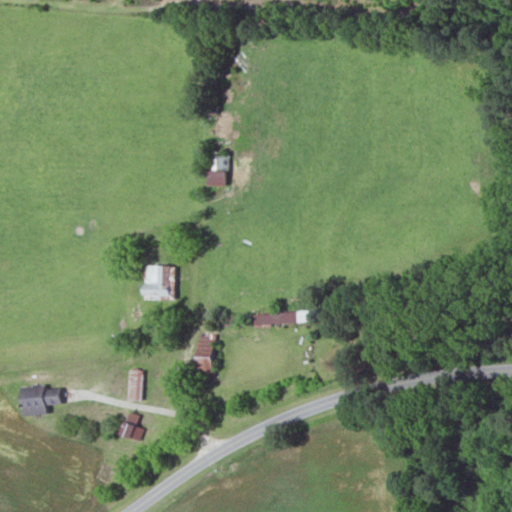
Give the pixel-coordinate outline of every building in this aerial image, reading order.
[(208,184),(227,185),(228,170),(209,170),(208,184)] [(176,264),(145,265),(146,298),(177,298),(176,264)] [(255,324),(316,321),(315,310),(254,313),(255,324)] [(216,334),(199,333),(198,375),(214,376),(216,334)] [(24,415),(48,413),(48,404),(62,403),(61,386),(46,387),(46,384),(22,385),(24,415)]
